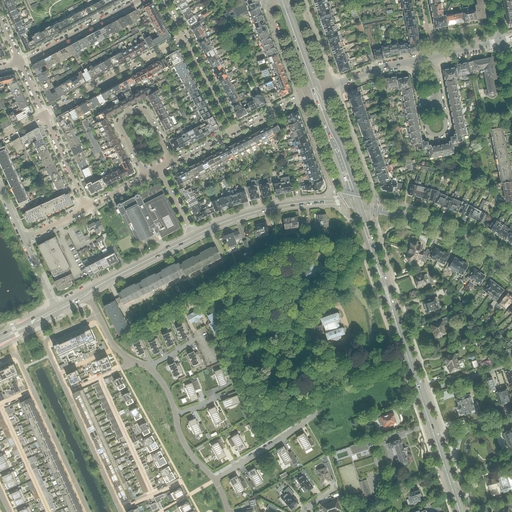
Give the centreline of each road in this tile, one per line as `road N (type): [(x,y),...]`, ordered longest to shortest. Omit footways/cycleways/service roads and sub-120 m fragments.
road 1 (residential): [(121,511),(45,346),(97,317)]
road 2 (secondary): [(420,394),(357,204)]
road 3 (residential): [(0,360),(18,358),(88,511)]
road 4 (residential): [(412,62),(425,127),(440,137),(446,127),(434,58)]
road 5 (tertiary): [(511,271),(440,228),(371,208)]
road 6 (secondary): [(330,201),(262,209),(193,236)]
road 7 (residential): [(140,0),(19,62)]
road 8 (residential): [(371,208),(331,86)]
road 9 (secondary): [(460,511),(420,394)]
road 10 (secondary): [(193,236),(85,293)]
